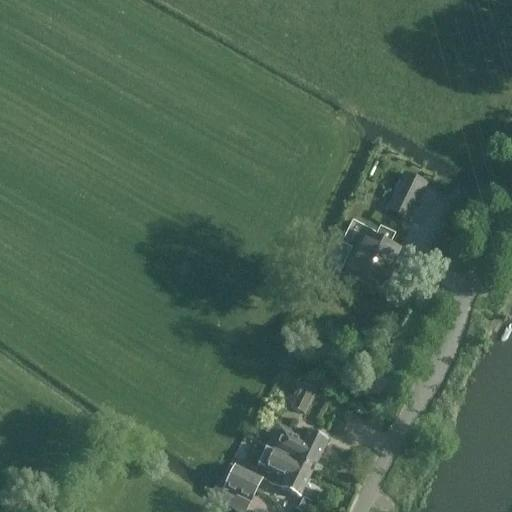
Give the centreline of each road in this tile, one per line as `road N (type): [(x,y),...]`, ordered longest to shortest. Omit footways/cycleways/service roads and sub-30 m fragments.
road 1 (unclassified): [(362,511),(511,200)]
road 2 (track): [(485,161),(187,0)]
